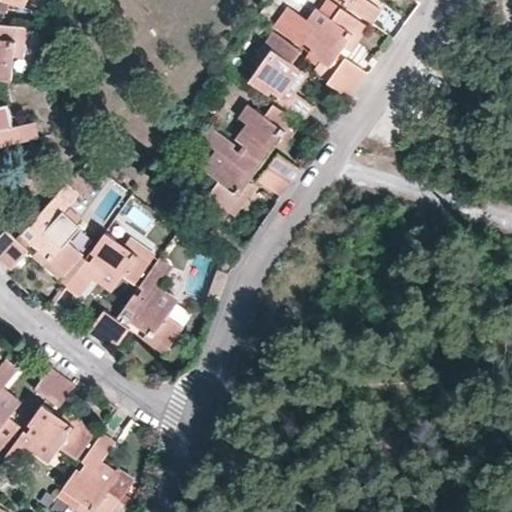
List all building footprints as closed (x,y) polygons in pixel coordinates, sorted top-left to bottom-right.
[(332,17),(339,7),(329,0),(326,0),(320,9),(332,17)] [(343,0),(343,2),(371,22),(380,10),(366,0),(343,0)] [(384,5),(375,18),(390,29),(399,17),(384,5)] [(342,59),(336,54),(342,46),(359,21),(339,7),(332,17),(320,9),(316,6),(307,20),(314,25),(303,40),(311,46),(308,50),(335,70),(327,82),(349,98),(367,72),(347,57),(344,56),(342,59)] [(314,25),(307,20),(292,11),(287,11),(275,27),(300,44),(303,40),(314,25)] [(342,46),(350,51),(367,27),(359,21),(342,46)] [(0,24),(0,77),(10,79),(12,56),(15,26),(0,24)] [(12,56),(20,56),(23,26),(15,26),(12,56)] [(279,36),(272,31),(254,57),(261,61),(279,36)] [(247,81),(268,95),(270,91),(276,96),(274,100),(302,119),(312,105),(294,92),(288,88),(292,82),(298,86),(307,73),(291,62),(300,50),(279,36),(261,61),(247,81)] [(298,86),(292,82),(288,88),(294,92),(298,86)] [(274,155),(268,151),(275,141),(292,118),(271,103),(263,115),(247,103),(237,116),(246,122),(235,137),(243,143),(240,148),(288,181),(299,167),(278,152),(276,152),(274,155)] [(0,141),(3,141),(4,145),(29,140),(26,124),(13,126),(9,104),(0,105),(0,141)] [(275,141),(282,147),(299,123),(292,118),(275,141)] [(29,140),(36,139),(33,122),(26,124),(29,140)] [(213,128),(206,123),(197,137),(203,142),(213,128)] [(288,181),(240,148),(238,150),(232,146),(233,142),(213,128),(203,142),(214,150),(202,168),(218,179),(206,196),(226,211),(248,181),(254,172),(260,177),(258,179),(260,180),(279,195),(288,181)] [(80,194),(93,180),(81,168),(67,181),(80,194)] [(226,211),(234,216),(255,186),(248,181),(226,211)] [(66,184),(60,192),(71,202),(78,196),(66,184)] [(42,211),(45,213),(40,218),(37,216),(16,240),(5,229),(0,234),(0,259),(10,269),(26,253),(28,251),(25,249),(30,242),(39,250),(65,274),(81,256),(67,243),(80,227),(63,212),(71,202),(60,192),(42,211)] [(150,263),(125,245),(105,231),(90,253),(93,255),(89,261),(85,259),(66,286),(81,296),(93,278),(97,272),(104,276),(99,282),(112,292),(124,276),(135,284),(150,263)] [(130,239),(125,245),(150,263),(155,257),(130,239)] [(39,250),(32,257),(59,281),(65,274),(39,250)] [(159,260),(154,266),(168,275),(172,269),(159,260)] [(140,286),(143,290),(139,295),(135,293),(116,319),(104,310),(89,331),(114,350),(128,331),(129,329),(127,328),(132,321),(141,327),(170,348),(184,327),(167,315),(179,299),(160,286),(168,275),(154,266),(140,286)] [(97,272),(93,278),(99,282),(104,276),(97,272)] [(141,327),(136,335),(164,355),(170,348),(141,327)] [(8,393),(3,399),(0,396),(0,390),(2,388),(16,372),(3,360),(0,364),(0,443),(3,446),(19,427),(8,418),(20,404),(8,393)] [(91,438),(62,417),(53,411),(57,404),(60,407),(61,405),(76,384),(50,366),(36,387),(47,397),(28,423),(32,426),(28,431),(24,429),(9,451),(22,460),(31,449),(49,462),(60,446),(76,458),(91,438)] [(67,409),(62,417),(91,438),(95,431),(67,409)] [(107,466),(102,472),(96,466),(100,461),(113,444),(100,434),(80,460),(83,462),(78,469),(76,467),(61,487),(80,501),(94,511),(109,511),(119,498),(109,490),(120,475),(107,466)] [(17,467),(22,460),(9,451),(4,457),(17,467)] [(102,472),(107,466),(100,461),(96,466),(102,472)] [(94,511),(80,501),(75,509),(79,511),(94,511)]
